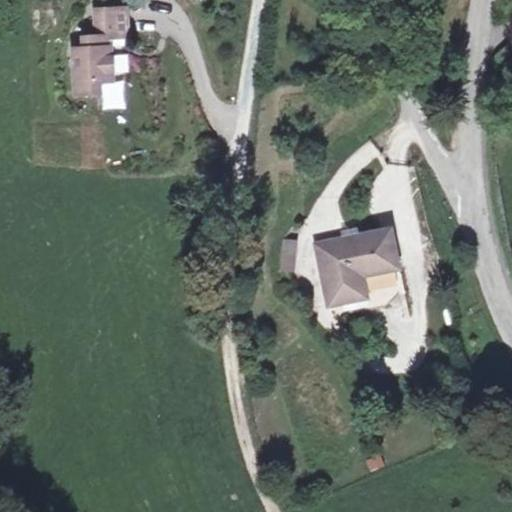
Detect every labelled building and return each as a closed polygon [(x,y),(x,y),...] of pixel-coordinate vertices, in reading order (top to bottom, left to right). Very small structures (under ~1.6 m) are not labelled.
[(97,83),(106,83),(118,82),(117,49),(112,49),(112,39),(116,39),(133,37),(132,9),(101,11),(102,38),(89,39),(89,50),(79,51),(80,94),(98,94),(97,83)] [(106,93),(106,83),(97,83),(98,94),(106,93)] [(388,226),(313,242),(327,302),(363,294),(365,293),(360,272),(394,264),(396,264),(388,226)] [(279,270),(295,271),(298,240),(282,239),(279,270)] [(365,293),(363,294),(366,306),(384,302),(397,289),(404,288),(400,269),(394,264),(360,272),(365,293)]
